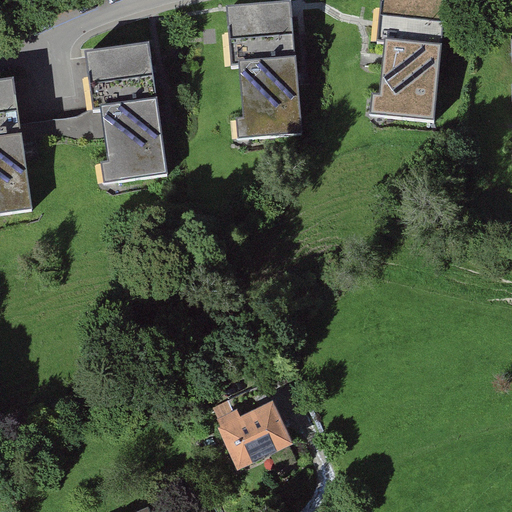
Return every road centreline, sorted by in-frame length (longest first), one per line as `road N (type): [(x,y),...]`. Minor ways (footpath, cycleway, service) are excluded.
road 1 (residential): [(268,377),(322,464),(322,496),(309,511)]
road 2 (residential): [(0,55),(138,0)]
